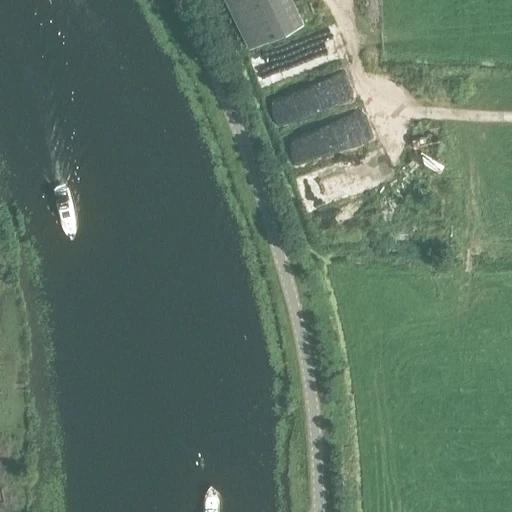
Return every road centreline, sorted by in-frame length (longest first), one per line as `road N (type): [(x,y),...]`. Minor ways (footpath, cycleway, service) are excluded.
road 1 (unclassified): [(319,511),(301,330),(281,248),(213,65),(177,0)]
road 2 (track): [(511,118),(403,110),(361,73),(343,0)]
